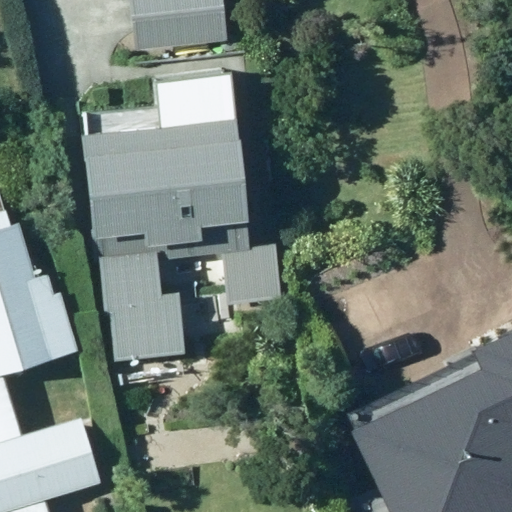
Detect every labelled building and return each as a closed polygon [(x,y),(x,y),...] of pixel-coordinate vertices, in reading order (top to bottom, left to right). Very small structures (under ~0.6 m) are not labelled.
[(223,0),(126,0),(132,50),(228,40),(223,0)] [(93,253),(238,241),(230,144),(241,142),(236,81),(170,87),(173,132),(85,139),(93,253)] [(0,511),(44,511),(42,504),(97,486),(76,420),(17,439),(0,386),(0,379),(75,355),(52,285),(43,288),(39,277),(29,281),(13,231),(1,233),(0,230),(0,511)] [(212,336),(203,289),(170,295),(178,342),(212,336)] [(383,511),(511,511),(511,354),(347,438),(383,511)]
